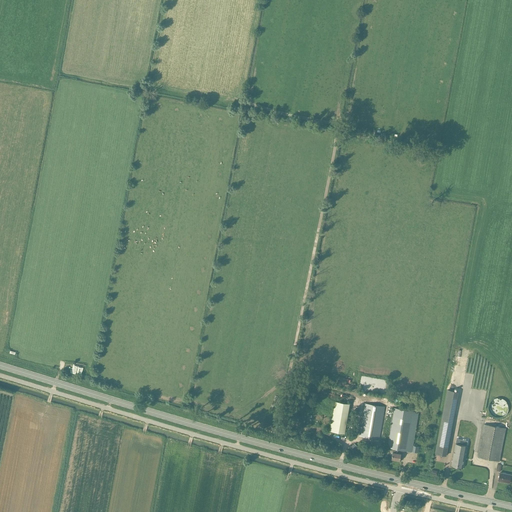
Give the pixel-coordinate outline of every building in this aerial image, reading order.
[(506,412),(507,399),(494,398),(493,404),(495,404),(495,407),(498,407),(498,412),(506,412)] [(344,433),(349,403),(334,401),(329,431),(344,433)] [(385,407),(364,403),(359,436),(379,440),(385,407)] [(419,446),(413,445),(419,412),(394,408),(388,448),(393,449),(397,449),(412,452),(418,453),(419,446)] [(462,468),(466,449),(474,451),(476,442),(468,440),(471,422),(460,419),(455,443),(456,443),(451,465),(462,468)] [(484,424),(477,457),(500,461),(506,428),(484,424)] [(446,455),(447,449),(437,447),(436,454),(446,455)] [(401,454),(397,453),(397,449),(393,449),(391,459),(400,461),(401,454)] [(509,484),(509,483),(510,483),(510,479),(511,479),(511,476),(511,475),(500,472),(498,481),(505,482),(505,483),(509,484)]
